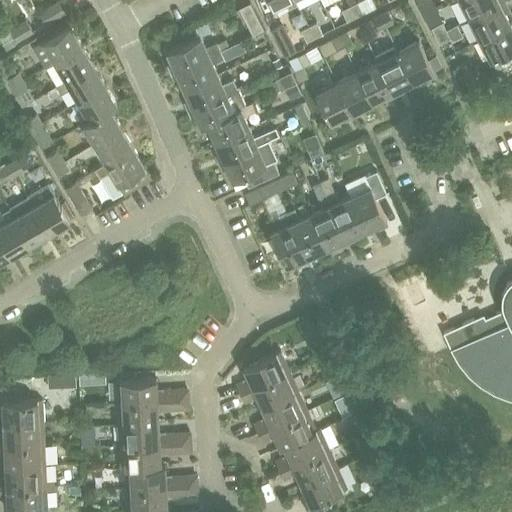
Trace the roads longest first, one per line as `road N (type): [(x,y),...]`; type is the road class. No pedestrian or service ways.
road 1 (residential): [(252,305),(276,309),(430,236),(439,216),(440,157),(511,119)]
road 2 (residential): [(0,301),(192,188)]
road 3 (residential): [(192,188),(125,26)]
road 4 (residential): [(208,437),(207,370),(252,305)]
road 5 (residential): [(252,305),(192,188)]
